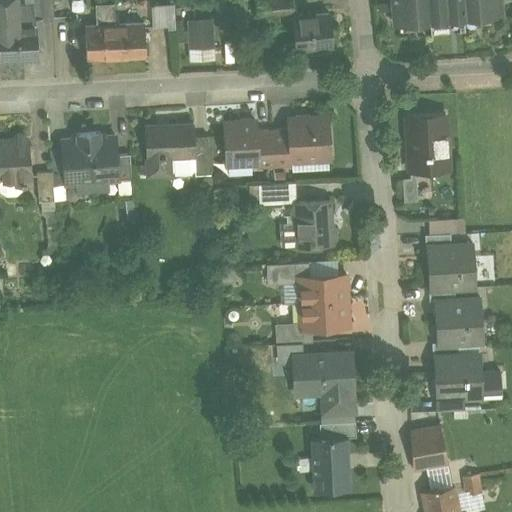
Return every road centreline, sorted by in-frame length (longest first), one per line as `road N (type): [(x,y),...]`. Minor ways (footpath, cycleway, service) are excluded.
road 1 (residential): [(369,79),(399,511)]
road 2 (residential): [(369,79),(0,98)]
road 3 (residential): [(511,73),(369,79)]
